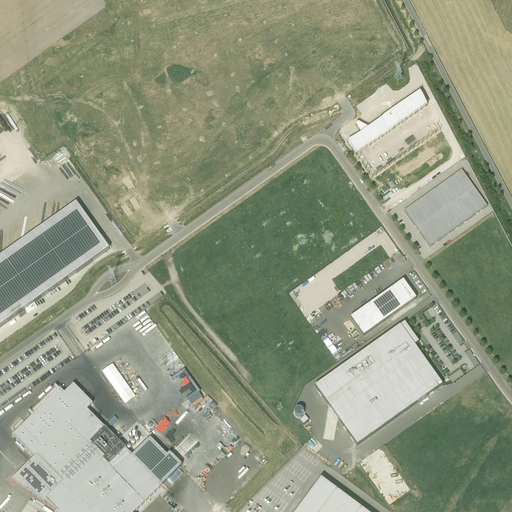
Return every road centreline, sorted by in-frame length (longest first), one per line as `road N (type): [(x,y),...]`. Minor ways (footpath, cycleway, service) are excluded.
road 1 (unclassified): [(135,266),(323,139),(511,396)]
road 2 (unclassified): [(511,203),(405,0)]
